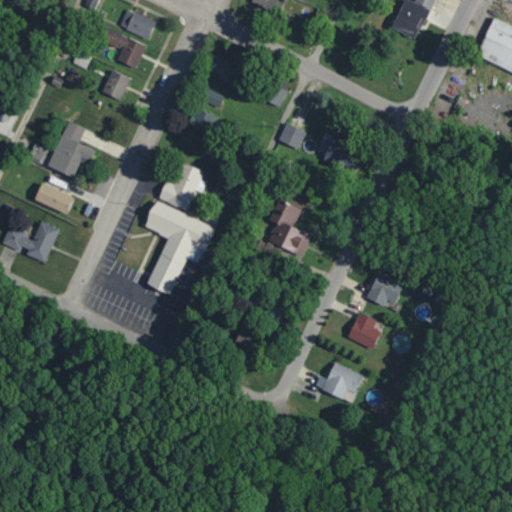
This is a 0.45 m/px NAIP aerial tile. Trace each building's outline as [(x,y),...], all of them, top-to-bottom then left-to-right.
[(85,0),(83,8),(94,12),(98,0),(85,0)] [(282,0),(252,0),(252,3),(280,11),(282,0)] [(433,0),(414,0),(414,2),(410,0),(402,0),(391,29),(417,39),(433,0)] [(156,19),(126,9),(120,28),(150,38),(156,19)] [(511,26),(493,18),(476,57),(511,72),(511,26)] [(146,45),(107,27),(102,39),(122,48),(117,60),(136,68),(146,45)] [(210,73),(231,81),(238,64),(217,56),(210,73)] [(103,93),(123,99),(129,76),(110,70),(103,93)] [(204,101),(220,108),(225,96),(208,89),(204,101)] [(187,125),(208,136),(217,118),(197,107),(187,125)] [(95,150),(79,144),(85,128),(68,120),(49,167),(74,177),(80,160),(90,164),(95,150)] [(305,131),(285,123),(278,142),(299,149),(305,131)] [(352,169),(359,149),(331,139),(324,159),(352,169)] [(187,211),(203,171),(183,163),(175,185),(166,181),(158,199),(187,211)] [(74,197),(42,183),(34,200),(66,214),(74,197)] [(278,199),(269,220),(276,223),(268,241),(302,257),(312,236),(294,228),(308,196),(292,189),(286,203),(278,199)] [(215,226),(155,201),(144,227),(167,237),(147,284),(171,294),(186,257),(199,263),(215,226)] [(46,262),(59,228),(40,221),(35,237),(9,227),(2,242),(27,252),(26,255),(46,262)] [(384,305),(387,299),(395,302),(403,284),(377,273),(367,299),(384,305)] [(285,304),(274,299),(267,315),(278,320),(285,304)] [(373,328),(377,319),(358,312),(348,339),(374,348),(381,330),(373,328)] [(255,350),(263,333),(244,324),(236,340),(255,350)] [(364,375),(334,362),(327,379),(320,376),(315,387),(351,403),(364,375)]
